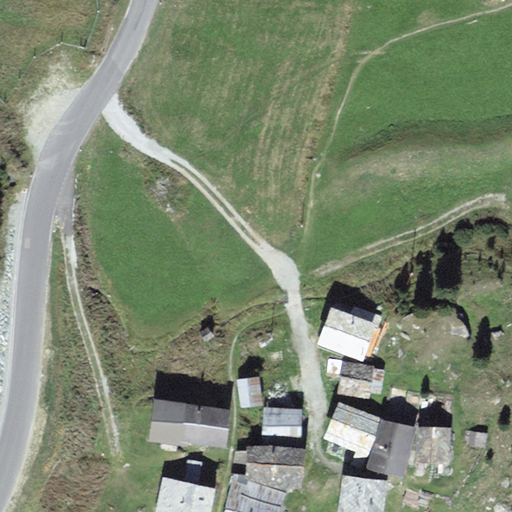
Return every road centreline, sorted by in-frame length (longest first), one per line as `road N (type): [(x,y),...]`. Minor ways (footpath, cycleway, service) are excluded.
road 1 (tertiary): [(0,479),(17,424),(49,171),(145,0)]
road 2 (track): [(46,181),(65,200),(77,309),(129,486)]
road 3 (track): [(93,93),(132,137),(212,194),(288,280)]
road 4 (track): [(288,280),(493,201)]
road 5 (track): [(296,307),(320,408),(306,511)]
